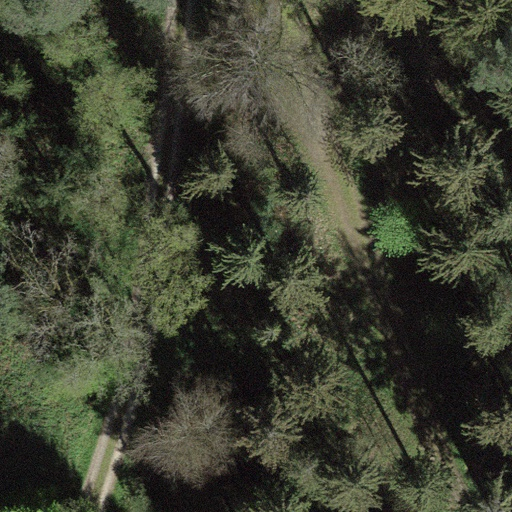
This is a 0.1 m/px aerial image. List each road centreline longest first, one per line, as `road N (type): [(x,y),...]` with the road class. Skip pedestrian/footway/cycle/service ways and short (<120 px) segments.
road 1 (track): [(266,0),(396,343),(470,511)]
road 2 (track): [(163,0),(128,369),(86,511)]
road 3 (track): [(156,72),(293,84)]
